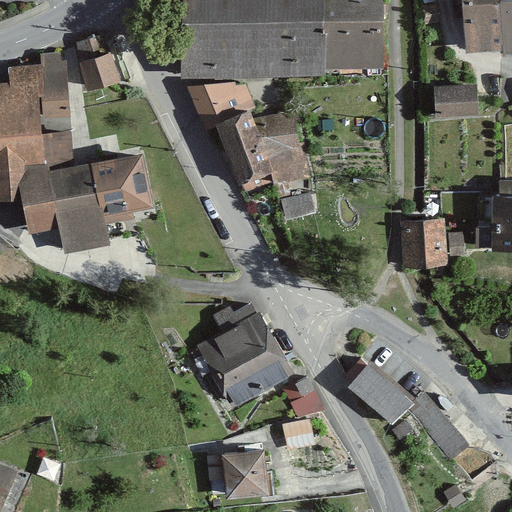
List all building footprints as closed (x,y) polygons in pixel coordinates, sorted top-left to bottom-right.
[(318,76),(319,70),(317,0),(180,0),(179,73),(318,76)] [(317,0),(319,70),(379,71),(380,0),(317,0)] [(511,0),(456,0),(460,53),(511,49),(511,0)] [(80,60),(90,90),(123,79),(112,49),(80,60)] [(265,180),(305,174),(298,129),(260,134),(234,80),(185,87),(237,194),(265,180)] [(0,200),(17,199),(15,169),(72,161),(60,84),(18,94),(0,94),(0,200)] [(430,117),(479,116),(478,85),(429,86),(430,117)] [(15,169),(17,199),(20,229),(56,227),(64,252),(109,244),(102,215),(143,208),(132,148),(72,161),(15,169)] [(284,220),(315,212),(310,192),(279,199),(284,220)] [(511,194),(485,194),(483,249),(511,249),(511,194)] [(419,219),(404,220),(405,265),(420,264),(446,264),(445,219),(419,219)] [(194,346),(227,407),(289,374),(257,313),(194,346)] [(414,400),(369,361),(348,384),(391,421),(408,405),(414,400)] [(309,373),(282,387),(298,419),(325,406),(309,373)] [(452,459),(470,444),(425,390),(414,400),(408,405),(452,459)] [(287,450),(313,445),(308,418),(281,423),(287,450)] [(226,496),(269,491),(265,447),(222,451),(226,496)] [(0,488),(9,465),(0,461),(0,488)]
